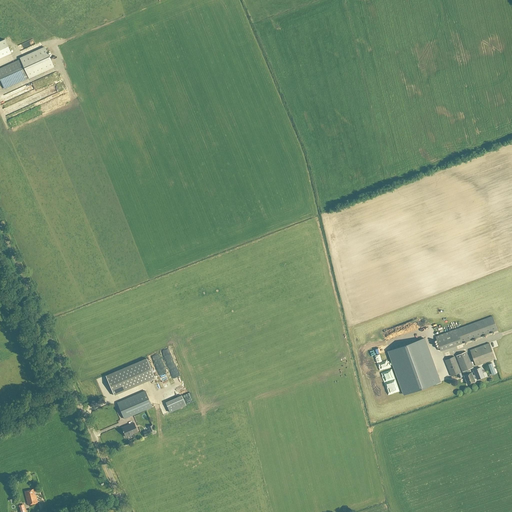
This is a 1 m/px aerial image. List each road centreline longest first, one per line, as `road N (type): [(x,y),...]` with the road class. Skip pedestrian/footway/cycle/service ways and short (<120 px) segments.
road 1 (unclassified): [(71,390),(0,227)]
road 2 (unclassified): [(125,511),(71,390)]
